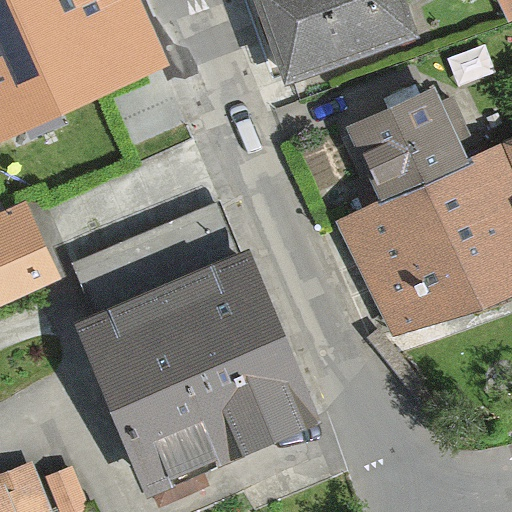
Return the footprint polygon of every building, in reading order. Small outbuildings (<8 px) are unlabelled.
[(0,0),(0,151),(95,111),(47,0),(0,0)] [(141,0),(47,0),(95,111),(174,77),(141,0)] [(425,55),(406,0),(256,0),(292,102),(425,55)] [(394,123),(354,139),(385,213),(477,175),(467,149),(474,146),(456,103),(445,107),(442,101),(426,107),(419,90),(386,104),(394,123)] [(511,160),(477,175),(385,213),(342,231),(392,353),(399,350),(511,303),(511,160)] [(102,335),(83,343),(156,511),(205,511),(244,495),(237,478),(327,439),(227,211),(76,276),(102,335)] [(0,322),(68,291),(32,214),(0,228),(0,322)] [(9,502),(0,505),(0,511),(52,511),(36,472),(2,486),(9,502)]
